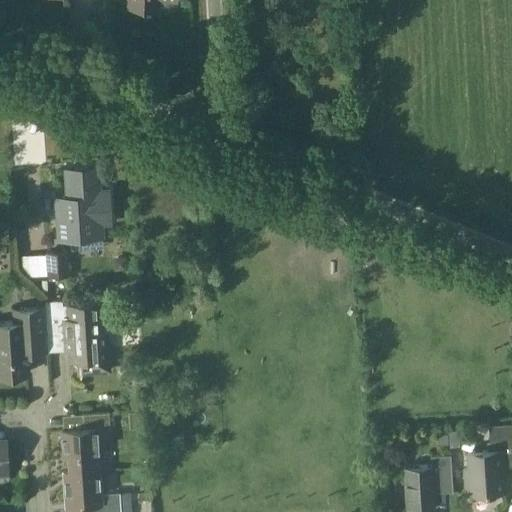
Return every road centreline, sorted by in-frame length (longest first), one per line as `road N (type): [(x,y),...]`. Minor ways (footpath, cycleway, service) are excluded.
road 1 (unclassified): [(511,263),(220,134)]
road 2 (unclassified): [(220,134),(0,44)]
road 3 (unclassified): [(220,134),(212,0)]
road 4 (residential): [(38,511),(30,418),(22,405),(0,406)]
